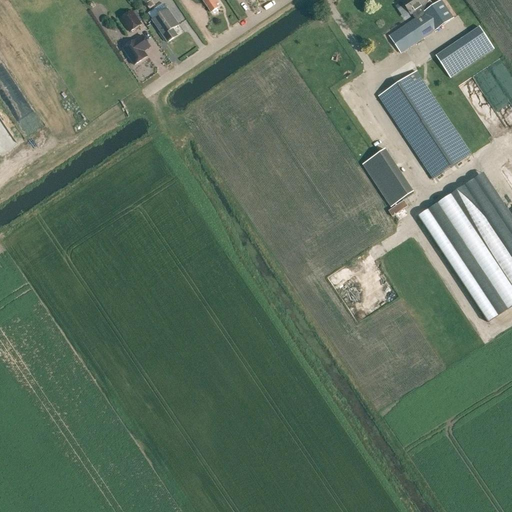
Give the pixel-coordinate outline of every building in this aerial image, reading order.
[(202,0),(211,13),(219,9),(217,6),(219,5),(216,0),(202,0)] [(389,36),(401,54),(453,18),(441,1),(432,7),(429,2),(427,3),(424,0),(403,0),(402,2),(411,15),(412,14),(415,19),(389,36)] [(130,33),(143,24),(133,10),(121,19),(130,33)] [(168,44),(178,37),(173,30),(179,26),(168,10),(152,21),(168,44)] [(494,50),(480,28),(437,56),(452,78),(494,50)] [(150,47),(143,36),(136,41),(136,40),(123,49),(134,65),(147,57),(143,52),(150,47)] [(434,180),(471,155),(416,72),(379,97),(434,180)] [(384,149),(360,164),(388,208),(411,193),(384,149)] [(419,218),(489,323),(511,307),(511,216),(484,175),(419,218)] [(404,201),(388,212),(392,218),(408,207),(404,201)]
